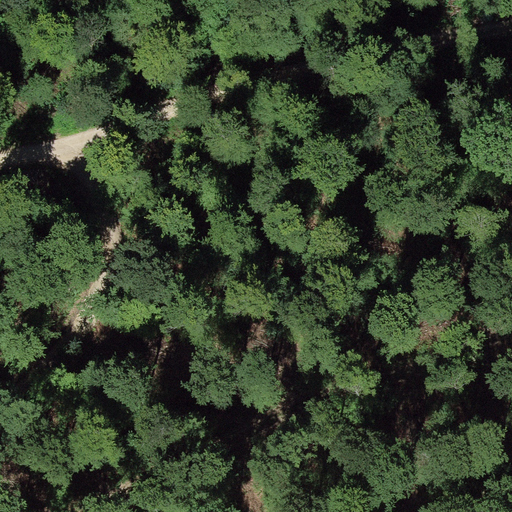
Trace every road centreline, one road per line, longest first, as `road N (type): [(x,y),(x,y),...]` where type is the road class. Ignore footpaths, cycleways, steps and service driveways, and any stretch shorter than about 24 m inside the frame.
road 1 (track): [(511,24),(348,55),(145,114)]
road 2 (track): [(80,137),(109,208),(102,298),(71,341),(0,410)]
road 3 (track): [(324,0),(231,40),(187,69),(145,114)]
